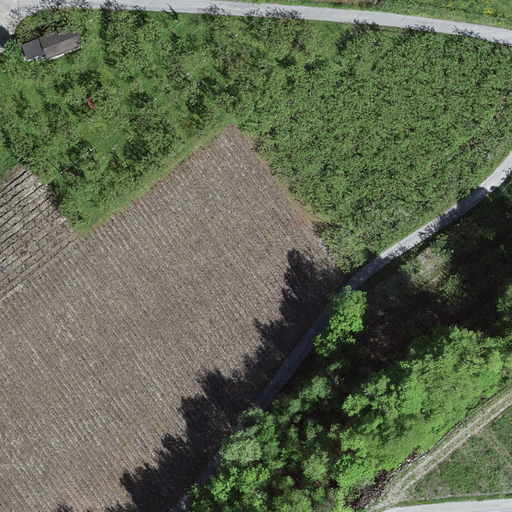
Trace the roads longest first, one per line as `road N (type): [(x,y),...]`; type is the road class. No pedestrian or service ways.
road 1 (unclassified): [(176,511),(208,466),(289,383),(335,298),(467,205),(511,161)]
road 2 (unclassified): [(511,43),(359,18),(30,0)]
